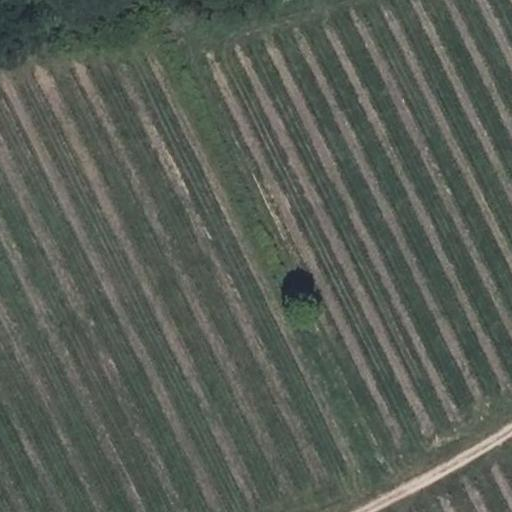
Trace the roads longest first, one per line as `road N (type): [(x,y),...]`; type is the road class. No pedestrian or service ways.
road 1 (track): [(0,56),(283,23),(330,0)]
road 2 (track): [(511,439),(369,511)]
